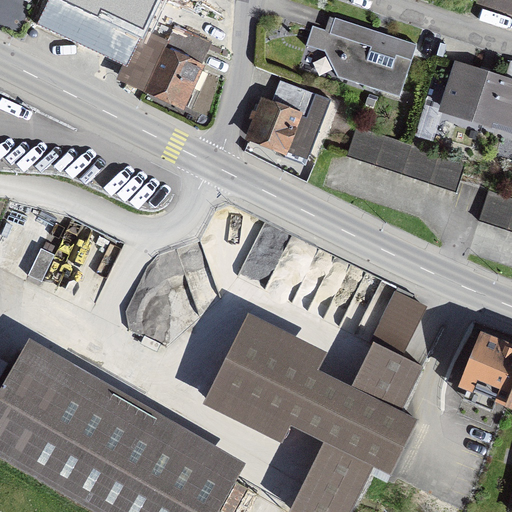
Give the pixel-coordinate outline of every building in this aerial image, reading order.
[(48,0),(37,25),(82,46),(96,17),(103,0),(48,0)] [(103,0),(96,17),(141,36),(143,33),(158,0),(103,0)] [(511,0),(478,0),(478,2),(511,13),(511,0)] [(306,46),(343,57),(337,77),(400,97),(417,45),(335,18),(330,32),(313,26),(306,46)] [(147,85),(145,89),(182,105),(209,44),(174,27),(166,44),(143,33),(141,36),(124,74),(147,85)] [(511,125),(511,84),(457,66),(443,109),(489,124),(491,118),(511,125)] [(263,102),(250,138),(286,152),(299,116),(307,119),(317,95),(283,82),(274,106),(263,102)] [(456,193),(466,163),(357,126),(347,156),(456,193)] [(511,198),(488,190),(479,221),(511,231),(511,198)] [(387,349),(397,354),(422,304),(396,291),(370,341),(386,350),(387,349)] [(508,404),(508,403),(511,393),(511,349),(482,337),(462,385),(508,404)] [(350,511),(373,466),(391,475),(418,421),(400,412),(423,367),(397,354),(387,349),(386,350),(364,394),(272,349),(245,403),(337,449),(305,511),(350,511)] [(20,354),(0,389),(0,456),(96,511),(218,511),(237,479),(20,354)]
